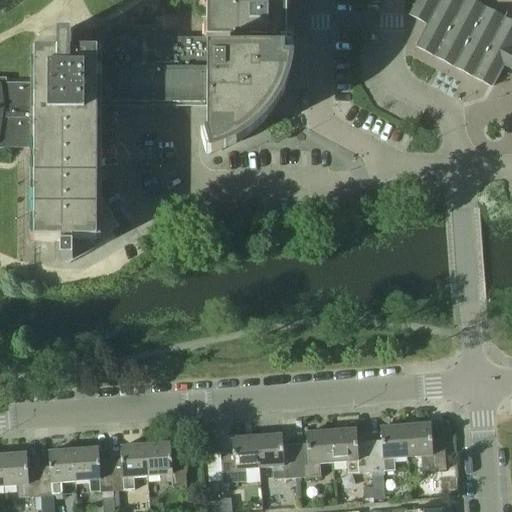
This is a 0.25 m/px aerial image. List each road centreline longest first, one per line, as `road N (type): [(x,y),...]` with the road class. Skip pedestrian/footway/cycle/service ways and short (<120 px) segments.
road 1 (tertiary): [(0,420),(475,385)]
road 2 (residential): [(211,183),(143,221),(119,177),(125,127),(180,123),(194,158)]
road 3 (residential): [(475,385),(457,171)]
road 4 (residential): [(321,0),(323,126),(390,160)]
road 5 (residential): [(457,171),(446,109),(396,79),(392,0)]
road 6 (residential): [(390,160),(360,181),(211,183)]
road 7 (tertiary): [(487,511),(475,385)]
